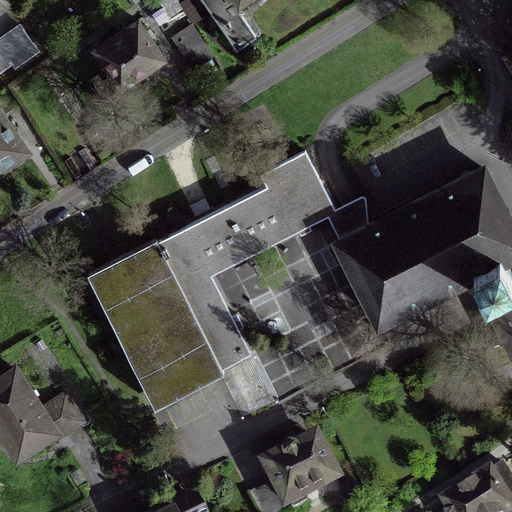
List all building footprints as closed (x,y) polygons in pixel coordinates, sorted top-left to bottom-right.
[(154,0),(168,19),(182,9),(175,0),(154,0)] [(201,0),(235,51),(254,38),(232,5),(240,0),(241,0),(246,3),(252,2),(253,0),(201,0)] [(142,73),(161,60),(136,22),(94,50),(125,96),(147,81),(142,73)] [(211,58),(190,26),(172,38),(178,47),(184,43),(182,41),(196,37),(209,57),(201,62),(202,63),(211,58)] [(14,69),(37,53),(19,27),(0,39),(0,72),(11,65),(14,69)] [(0,167),(24,151),(0,116),(0,167)] [(266,186),(156,242),(155,238),(117,257),(85,273),(153,407),(208,379),(222,372),(220,368),(249,354),(237,331),(242,328),(235,315),(230,317),(209,276),(297,232),(299,237),(310,231),(307,226),(334,213),(304,152),(260,174),(266,186)] [(212,158),(204,162),(219,191),(227,187),(212,158)] [(409,306),(473,274),(485,298),(511,284),(511,283),(500,260),(511,254),(511,230),(481,169),(338,242),(378,322),(409,306)] [(511,312),(496,320),(511,351),(511,312)] [(0,378),(0,428),(16,454),(51,432),(51,431),(58,426),(63,432),(80,421),(64,396),(39,412),(13,371),(0,378)] [(304,505),(337,488),(313,441),(300,448),(296,440),(277,450),(281,458),(264,467),(271,482),(247,495),(255,511),(281,511),(288,508),(290,510),(303,503),(304,505)] [(511,511),(511,482),(501,465),(441,504),(445,509),(443,510),(443,511),(511,511)] [(198,511),(193,501),(170,511),(198,511)]
